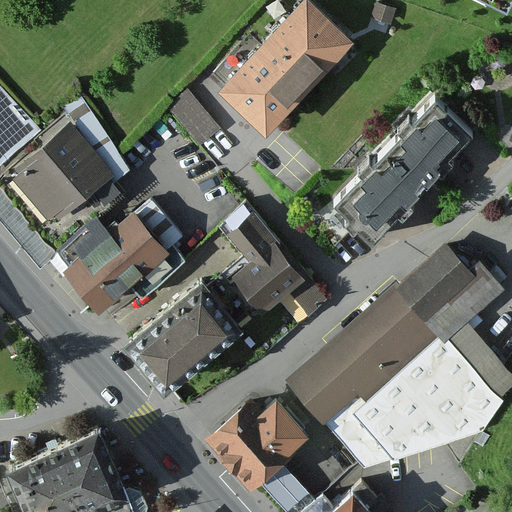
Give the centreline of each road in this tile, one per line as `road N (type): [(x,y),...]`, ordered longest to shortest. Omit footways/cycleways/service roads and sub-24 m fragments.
road 1 (residential): [(166,450),(353,294)]
road 2 (residential): [(353,294),(454,221),(511,166)]
road 3 (residential): [(353,294),(222,149)]
road 4 (secondary): [(101,375),(0,261)]
